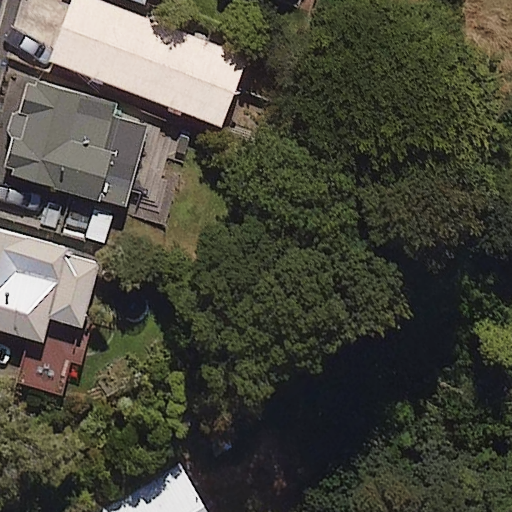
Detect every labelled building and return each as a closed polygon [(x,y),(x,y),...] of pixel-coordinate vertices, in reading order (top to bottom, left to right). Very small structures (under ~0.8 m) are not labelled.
[(243,52),(93,0),(69,0),(49,61),(219,120),(243,52)] [(148,116),(19,79),(0,146),(0,168),(123,203),(148,116)] [(64,245),(0,229),(0,326),(39,336),(45,313),(80,322),(95,261),(62,253),(64,245)] [(69,355),(33,345),(23,381),(59,391),(69,355)] [(206,511),(179,464),(95,511),(206,511)]
